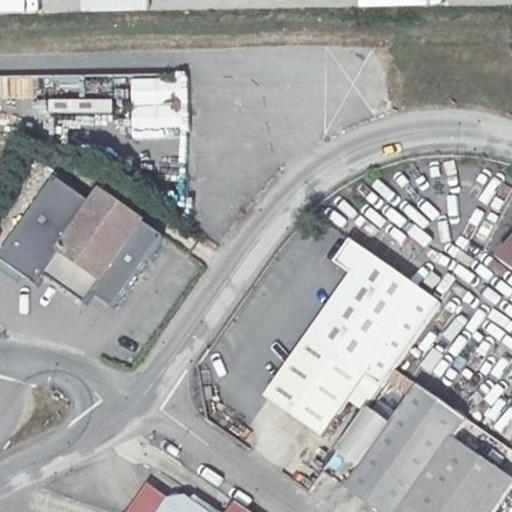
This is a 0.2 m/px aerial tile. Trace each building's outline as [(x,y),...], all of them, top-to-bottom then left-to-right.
[(168,211),(195,209),(184,75),(129,79),(135,158),(163,156),(168,211)] [(102,204),(60,177),(6,257),(41,282),(102,204)] [(102,204),(50,278),(87,303),(96,291),(149,216),(111,191),(102,204)] [(167,234),(149,216),(96,291),(118,307),(167,234)] [(354,292),(329,329),(403,379),(450,311),(359,252),(339,283),(354,292)] [(385,405),(403,379),(329,329),(275,409),(331,447),(368,393),(385,405)] [(207,350),(197,368),(232,388),(242,370),(207,350)] [(472,427),(417,389),(345,495),(370,511),(505,511),(511,503),(511,485),(456,449),(472,427)] [(250,511),(234,500),(224,511),(209,511),(184,495),(166,496),(147,485),(127,511),(250,511)]
